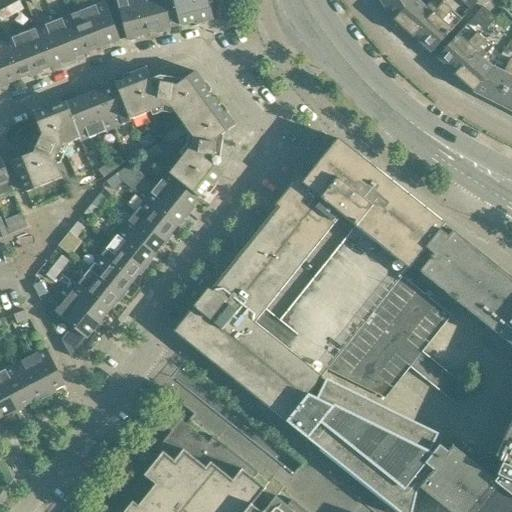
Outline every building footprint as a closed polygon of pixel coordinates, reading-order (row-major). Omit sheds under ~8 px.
[(145,35),(136,0),(117,0),(127,39),(145,35)] [(163,30),(155,0),(136,0),(145,35),(163,30)] [(181,26),(174,0),(155,0),(163,30),(181,26)] [(174,0),(181,26),(197,22),(198,25),(214,21),(208,0),(174,0)] [(379,0),(392,19),(414,0),(379,0)] [(426,7),(418,0),(414,0),(392,19),(394,21),(406,32),(427,8),(426,7)] [(449,8),(442,2),(440,0),(432,0),(426,7),(427,8),(406,32),(412,38),(414,37),(419,42),(449,8)] [(467,0),(464,4),(470,10),(477,2),(475,0),(467,0)] [(23,10),(19,2),(8,8),(12,16),(23,10)] [(120,41),(105,3),(88,9),(103,48),(120,41)] [(489,13),(483,7),(476,15),(482,21),(489,13)] [(12,16),(8,8),(0,12),(0,21),(1,22),(12,16)] [(432,53),(462,19),(449,8),(419,42),(432,53)] [(103,48),(88,9),(71,16),(86,54),(103,48)] [(489,13),(482,21),(488,26),(496,18),(489,13)] [(86,54),(71,16),(54,23),(69,61),(86,54)] [(69,61),(54,23),(37,29),(52,67),(69,61)] [(450,69),(480,36),(468,24),(437,58),(450,69)] [(52,67),(37,29),(20,36),(35,74),(52,67)] [(35,74),(20,36),(3,42),(18,80),(35,74)] [(483,58),(492,47),(480,36),(450,69),(455,74),(453,75),(461,83),(484,58),(483,58)] [(18,80),(3,42),(0,43),(0,85),(0,87),(18,80)] [(472,92),(494,68),(484,58),(461,83),(472,92)] [(497,105),(511,75),(511,58),(503,72),(494,67),(494,68),(472,92),(497,105)] [(223,114),(213,101),(203,87),(205,85),(196,72),(177,86),(171,85),(169,97),(161,95),(162,84),(161,83),(160,91),(155,91),(146,69),(131,75),(132,78),(117,84),(130,118),(162,106),(171,107),(193,137),(191,146),(169,174),(199,198),(210,184),(213,186),(223,174),(205,160),(207,156),(214,157),(217,141),(236,126),(226,113),(223,114)] [(511,112),(511,75),(497,105),(511,112)] [(130,118),(117,84),(100,91),(114,127),(131,121),(130,118)] [(114,127),(100,91),(83,97),(97,134),(114,127)] [(97,134),(83,97),(66,104),(79,138),(80,141),(89,138),(89,137),(97,134)] [(62,144),(79,138),(66,104),(50,110),(49,107),(33,113),(42,135),(34,154),(12,162),(18,178),(20,177),(26,193),(62,179),(55,160),(62,144)] [(154,140),(149,134),(138,141),(143,147),(154,140)] [(301,175),(175,332),(193,347),(287,422),(308,395),(323,377),(236,308),(323,200),(339,212),(410,270),(413,266),(427,249),(441,231),(445,225),(374,168),(359,156),(338,139),(306,179),(301,175)] [(151,158),(161,151),(156,145),(146,152),(151,158)] [(0,197),(14,192),(0,156),(0,197)] [(124,161),(119,156),(109,163),(113,169),(124,161)] [(103,176),(113,169),(109,163),(98,170),(103,176)] [(131,173),(127,167),(117,174),(121,180),(131,173)] [(111,187),(121,180),(117,174),(107,181),(111,187)] [(199,198),(169,174),(158,188),(188,212),(199,198)] [(188,212),(158,188),(146,202),(177,227),(188,212)] [(98,209),(106,199),(100,194),(92,205),(98,209)] [(177,227),(146,202),(135,216),(166,240),(177,227)] [(90,219),(98,209),(92,205),(84,215),(90,219)] [(166,240),(135,216),(124,229),(155,254),(166,240)] [(28,228),(24,218),(12,223),(16,232),(28,228)] [(75,237),(83,227),(78,223),(70,232),(75,237)] [(155,254),(124,229),(112,244),(143,268),(155,254)] [(427,249),(413,266),(421,272),(490,328),(485,334),(507,351),(511,344),(511,278),(454,231),(449,237),(441,231),(427,249)] [(67,247),(75,237),(70,232),(62,242),(67,247)] [(143,268),(112,244),(101,257),(132,282),(143,268)] [(60,270),(68,260),(62,256),(54,266),(60,270)] [(132,282),(101,257),(90,271),(122,296),(132,282)] [(52,280),(60,270),(54,266),(46,276),(52,280)] [(122,296),(90,271),(78,286),(109,311),(122,296)] [(47,293),(41,282),(33,286),(39,297),(47,293)] [(109,311),(78,286),(67,299),(99,325),(109,311)] [(87,339),(99,325),(67,299),(55,314),(73,328),(62,341),(71,357),(85,338),(87,339)] [(29,319),(26,310),(14,315),(18,323),(29,319)] [(511,423),(497,457),(489,475),(511,494),(511,344),(507,351),(511,355),(511,423)] [(65,385),(46,349),(30,358),(49,393),(65,385)] [(49,393),(30,358),(14,366),(33,402),(49,393)] [(33,402),(14,366),(0,373),(0,377),(17,410),(33,402)] [(17,410),(0,377),(0,416),(1,419),(17,410)] [(308,395),(287,422),(401,511),(418,511),(420,488),(434,471),(425,464),(440,446),(445,436),(327,379),(317,399),(308,395)] [(308,511),(292,499),(291,499),(290,501),(287,505),(278,498),(276,496),(263,511),(261,511),(253,505),(267,488),(265,487),(255,479),(258,476),(260,474),(213,437),(212,438),(209,443),(188,426),(186,424),(180,420),(156,450),(162,455),(117,510),(119,511),(308,511)] [(434,471),(420,488),(450,511),(511,511),(511,494),(489,475),(454,447),(449,453),(440,446),(425,464),(434,471)]
